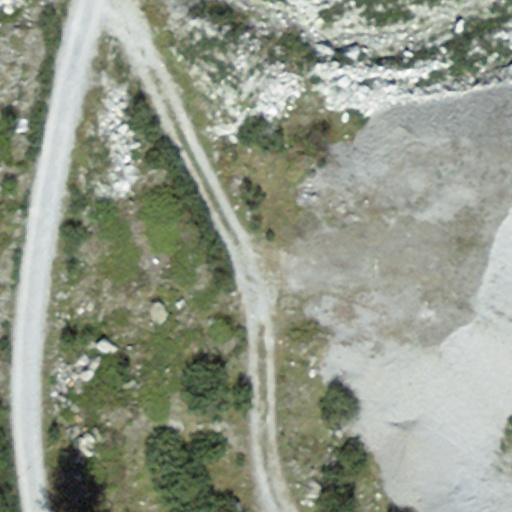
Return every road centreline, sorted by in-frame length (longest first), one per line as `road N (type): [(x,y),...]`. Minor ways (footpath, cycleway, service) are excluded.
road 1 (track): [(104,0),(202,180),(241,286),(259,359),(263,494),(273,511)]
road 2 (track): [(36,511),(17,459),(24,133),(65,0)]
